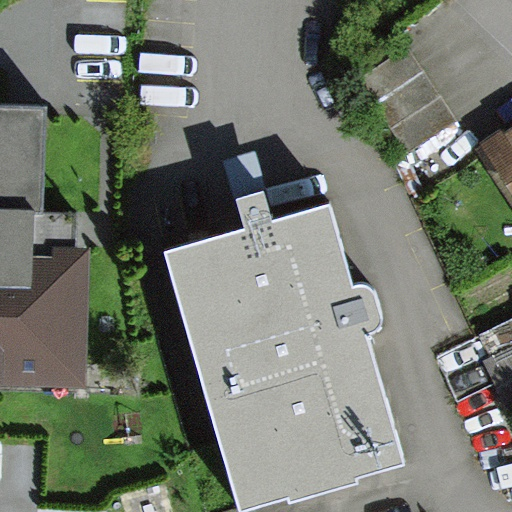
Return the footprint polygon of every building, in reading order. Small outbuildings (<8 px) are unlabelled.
[(403,49),(351,78),(396,157),(448,127),(403,49)] [(0,375),(76,378),(80,215),(41,214),(44,111),(0,109),(0,375)] [(511,186),(511,124),(484,143),(511,186)] [(318,200),(161,253),(247,510),(405,457),(318,200)] [(511,346),(478,359),(499,414),(511,408),(511,346)]
